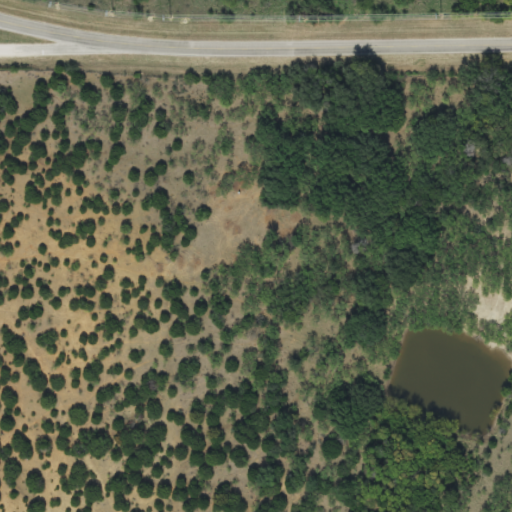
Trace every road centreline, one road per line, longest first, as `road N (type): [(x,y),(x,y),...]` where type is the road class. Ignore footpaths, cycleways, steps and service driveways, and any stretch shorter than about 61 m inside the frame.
road 1 (secondary): [(511,45),(165,48),(0,19)]
road 2 (residential): [(165,48),(0,48)]
